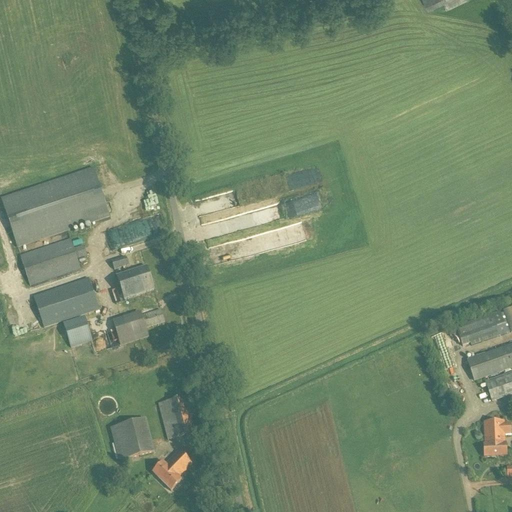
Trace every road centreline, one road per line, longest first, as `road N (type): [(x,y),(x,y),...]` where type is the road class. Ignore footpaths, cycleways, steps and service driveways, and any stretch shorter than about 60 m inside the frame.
road 1 (unclassified): [(244,511),(133,0)]
road 2 (unknown): [(473,511),(459,442),(465,420),(511,399)]
